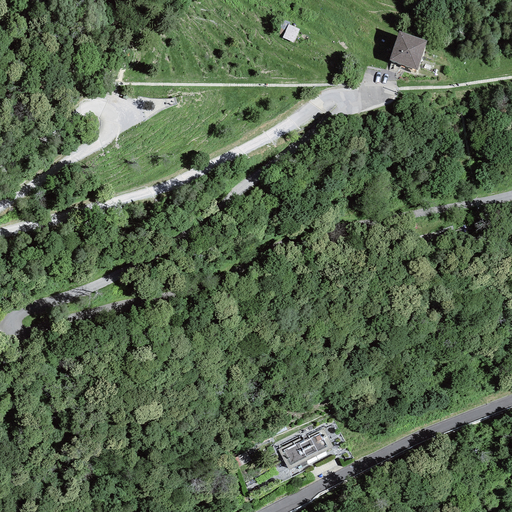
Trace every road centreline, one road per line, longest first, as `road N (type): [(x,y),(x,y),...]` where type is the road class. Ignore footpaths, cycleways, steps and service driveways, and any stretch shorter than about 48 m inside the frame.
road 1 (unclassified): [(0,233),(189,177),(335,94),(345,96),(344,108),(212,220),(93,289),(21,310),(18,329),(227,276),(308,230),(511,193)]
road 2 (unclassified): [(0,168),(79,111),(97,108),(109,123),(106,136),(0,206)]
road 3 (tertiary): [(511,400),(416,437),(267,511)]
